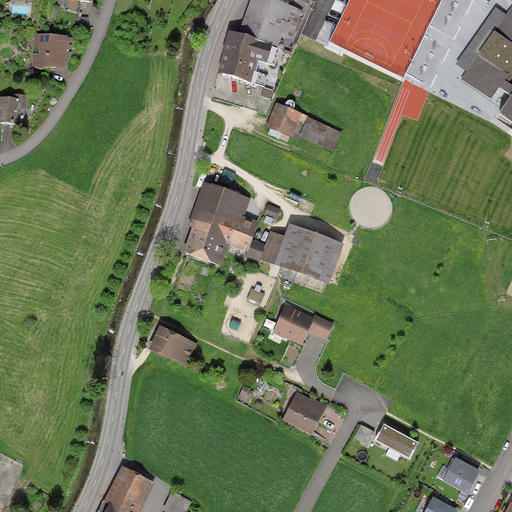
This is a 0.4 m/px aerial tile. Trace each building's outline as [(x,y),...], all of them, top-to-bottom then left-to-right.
[(77,8),(78,0),(67,0),(66,0),(66,7),(66,8),(77,8)] [(302,10),(277,0),(250,0),(239,33),(273,44),(273,45),(278,46),(282,35),(292,40),(302,10)] [(239,33),(229,30),(222,53),(224,54),(218,72),(264,86),(268,75),(256,71),(259,61),(275,66),(280,47),(278,46),(273,45),(273,44),(239,33)] [(35,34),(33,66),(65,68),(66,56),(67,51),(67,49),(67,44),(67,42),(67,37),(68,35),(35,34)] [(0,122),(20,124),(21,110),(26,110),(27,95),(17,94),(17,97),(0,96),(0,122)] [(308,115),(276,102),(266,127),(270,128),(290,137),(299,140),(301,137),(299,136),(307,117),(308,115)] [(342,132),(307,117),(299,136),(301,137),(333,151),(342,132)] [(288,142),(290,137),(270,128),(268,133),(288,142)] [(192,227),(183,252),(221,265),(229,244),(247,251),(248,251),(252,240),(259,221),(244,216),(251,198),(204,182),(188,226),(192,227)] [(281,209),(268,204),(264,215),(277,219),(281,209)] [(344,243),(289,223),(285,236),(274,264),(329,284),(344,243)] [(274,264),(285,236),(270,231),(265,244),(260,259),(274,264)] [(260,259),(265,244),(252,240),(248,251),(247,251),(245,256),(259,261),(260,259)] [(255,289),(252,288),(246,301),(259,307),(265,294),(260,292),(255,289)] [(302,345),(308,331),(314,317),(313,317),(286,304),(272,333),(284,338),(285,337),(302,345)] [(314,315),(313,317),(314,317),(308,331),(327,339),(334,324),(314,315)] [(179,334),(160,326),(148,348),(186,368),(197,344),(179,334)] [(253,392),(243,387),(238,397),(249,402),(253,392)] [(312,435),(327,406),(311,397),(310,398),(297,392),(283,420),(312,435)] [(384,423),(375,440),(390,448),(401,454),(410,459),(419,442),(384,423)] [(368,445),(375,432),(361,425),(354,438),(368,445)] [(397,461),(401,454),(390,448),(385,455),(397,461)] [(443,477),(445,478),(444,480),(443,481),(468,494),(480,470),(456,457),(455,459),(453,458),(448,468),(447,469),(443,477)] [(104,511),(139,511),(155,482),(122,466),(105,500),(104,501),(109,503),(104,511)] [(437,476),(444,480),(445,478),(443,477),(447,469),(443,466),(437,476)] [(172,491),(162,510),(166,511),(186,511),(192,501),(172,491)] [(456,511),(458,510),(433,497),(424,511),(456,511)] [(97,511),(104,511),(109,503),(104,501),(105,500),(104,500),(97,511)]
